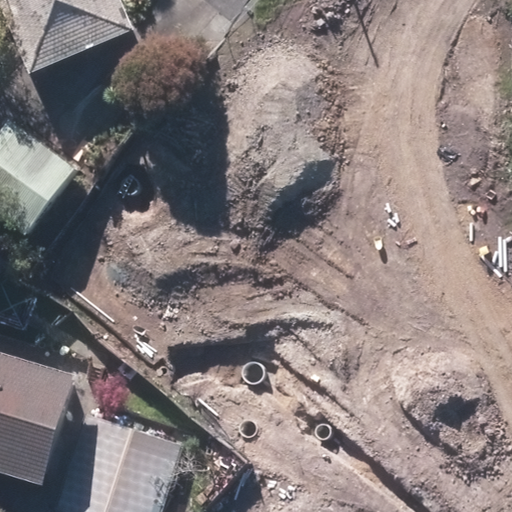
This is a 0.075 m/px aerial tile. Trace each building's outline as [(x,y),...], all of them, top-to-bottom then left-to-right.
[(0,0),(0,18),(31,87),(133,42),(114,0),(0,0)] [(270,194),(241,233),(312,286),(341,247),(354,257),(468,103),(338,6),(290,70),(331,100),(264,190),(270,194)] [(0,141),(0,227),(23,245),(77,172),(13,124),(0,141)] [(0,370),(0,485),(37,498),(71,394),(0,370)] [(158,511),(175,451),(86,427),(62,511),(158,511)]
